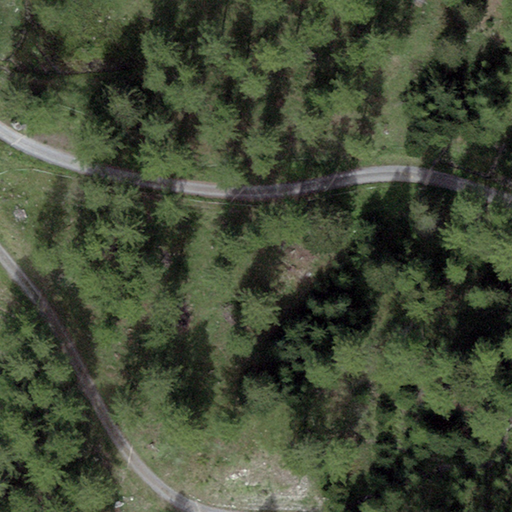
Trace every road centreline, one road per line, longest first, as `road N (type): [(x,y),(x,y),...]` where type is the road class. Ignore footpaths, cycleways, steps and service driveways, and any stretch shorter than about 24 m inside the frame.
road 1 (track): [(0,108),(237,188),(320,157),(511,204)]
road 2 (track): [(0,253),(142,475),(194,509),(239,511)]
